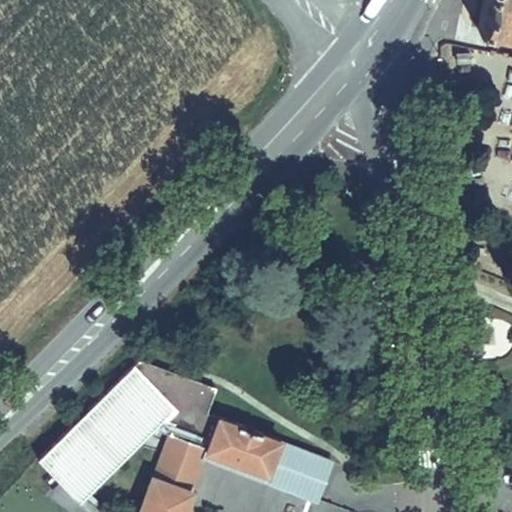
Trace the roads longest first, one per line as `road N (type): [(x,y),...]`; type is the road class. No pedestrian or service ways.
road 1 (primary): [(359,55),(0,422)]
road 2 (residential): [(435,456),(402,170),(375,78),(359,55)]
